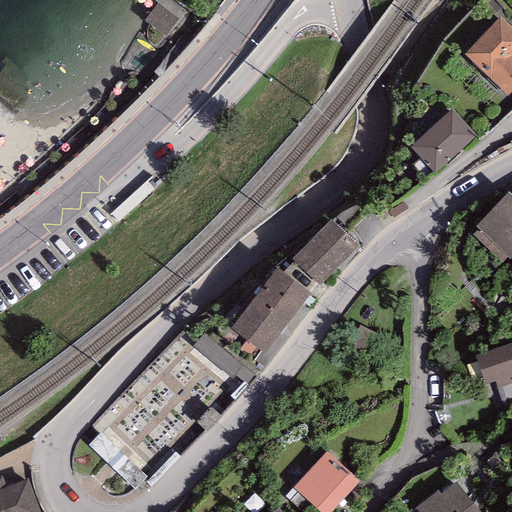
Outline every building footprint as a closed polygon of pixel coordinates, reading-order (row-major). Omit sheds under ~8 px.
[(177,22),(158,8),(147,23),(165,37),(177,22)] [(511,31),(500,20),(465,56),(508,97),(511,92),(511,31)] [(475,136),(452,112),(412,149),(435,173),(475,136)] [(161,183),(153,174),(110,214),(118,223),(161,183)] [(511,195),(508,192),(476,226),(478,228),(472,235),(502,263),(507,257),(510,259),(511,257),(511,195)] [(349,256),(323,228),(286,263),(312,291),(349,256)] [(297,297),(265,272),(220,330),(252,355),(297,297)] [(209,338),(199,350),(234,381),(244,369),(209,338)] [(511,342),(475,356),(486,385),(494,382),(497,389),(511,383),(511,342)] [(162,360),(98,423),(145,470),(208,407),(162,360)] [(105,433),(93,445),(137,491),(149,480),(105,433)] [(327,456),(297,490),(322,511),(328,511),(355,482),(327,456)] [(0,483),(0,511),(28,511),(17,483),(7,488),(0,483)] [(476,511),(453,484),(421,511),(476,511)]
